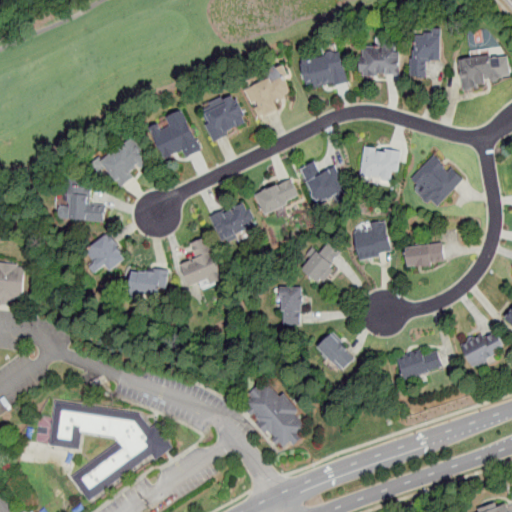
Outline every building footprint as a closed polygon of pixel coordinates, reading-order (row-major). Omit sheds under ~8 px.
[(442,62),(442,33),(412,33),(412,79),(430,79),(430,62),(442,62)] [(401,76),(401,45),(360,45),(360,76),(401,76)] [(342,49),(300,58),(308,90),(349,81),(342,49)] [(511,80),(508,53),(458,60),(462,87),(511,80)] [(267,71),(270,78),(246,88),(258,118),(281,109),(277,100),(295,93),(284,64),(267,71)] [(216,142),(251,125),(234,91),(199,108),(216,142)] [(167,164),(201,148),(184,112),(149,128),(167,164)] [(137,138),(99,160),(115,187),(153,165),(137,138)] [(400,152),(365,147),(361,178),(396,183),(400,152)] [(409,184),(437,210),(464,181),(436,155),(409,184)] [(337,167),(321,175),(316,163),(301,170),(319,207),(349,193),(337,167)] [(292,178),(255,196),(265,216),(302,198),(292,178)] [(92,205),(92,187),(67,187),(67,221),(103,221),(103,205),(92,205)] [(245,202),(211,218),(223,244),(258,229),(245,202)] [(359,260),(392,254),(387,224),(354,230),(359,260)] [(127,259),(109,235),(87,251),(105,275),(127,259)] [(192,247),(198,259),(179,267),(189,291),(222,277),(206,241),(192,247)] [(405,248),(408,269),(446,264),(443,243),(405,248)] [(342,254),(328,244),(321,254),(313,248),(298,269),(319,285),(342,254)] [(0,263),(18,265),(18,268),(25,268),(22,300),(15,299),(15,302),(0,300),(0,263)] [(170,272),(131,272),(131,294),(170,294),(170,272)] [(282,289),(282,328),(303,328),(303,289),(282,289)] [(494,330),(463,349),(475,368),(506,350),(494,330)] [(340,372),(354,358),(332,334),(318,347),(340,372)] [(399,359),(405,381),(445,370),(439,348),(399,359)] [(294,447),(304,439),(301,435),(308,429),(296,416),(300,413),(285,395),(281,398),(269,385),(263,391),(260,387),(250,395),(253,399),(247,404),(251,409),(248,412),(252,418),(255,415),(261,423),(258,426),(265,435),(269,432),(275,440),(273,442),(277,447),(281,444),(284,449),(291,443),(294,447)] [(72,479),(119,444),(116,438),(82,434),(80,451),(51,447),(57,403),(141,415),(151,430),(157,426),(174,449),(157,462),(153,457),(90,503),(72,479)] [(481,511),(511,511),(509,503),(498,506),(498,508),(481,511)]
